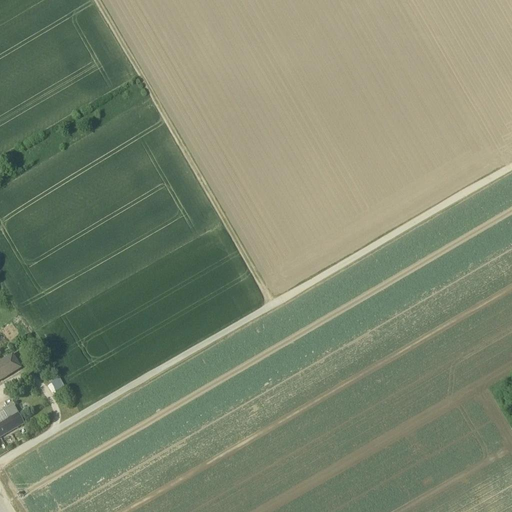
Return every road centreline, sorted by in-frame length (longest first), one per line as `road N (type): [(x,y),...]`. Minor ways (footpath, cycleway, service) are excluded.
road 1 (track): [(0,462),(511,166)]
road 2 (track): [(94,0),(272,304)]
